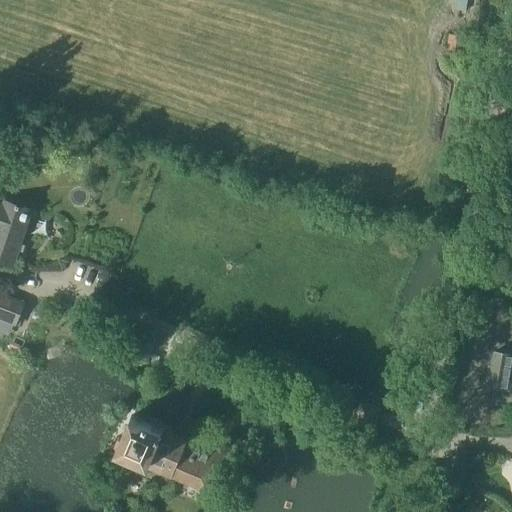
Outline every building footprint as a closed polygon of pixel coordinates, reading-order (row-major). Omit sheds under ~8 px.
[(463,42),(463,38),(463,37),(450,35),(448,49),(461,51),(462,47),(463,42)] [(32,211),(3,201),(2,205),(0,204),(0,263),(13,268),(32,211)] [(0,338),(10,342),(25,303),(24,303),(0,293),(0,338)] [(511,355),(493,353),(487,387),(511,391),(511,355)] [(356,413),(353,424),(373,430),(376,420),(380,410),(360,403),(356,413)] [(179,481),(206,492),(221,458),(223,458),(224,454),(219,452),(218,453),(210,449),(209,451),(205,450),(205,447),(130,415),(121,437),(117,437),(109,456),(152,474),(154,469),(179,481)]
